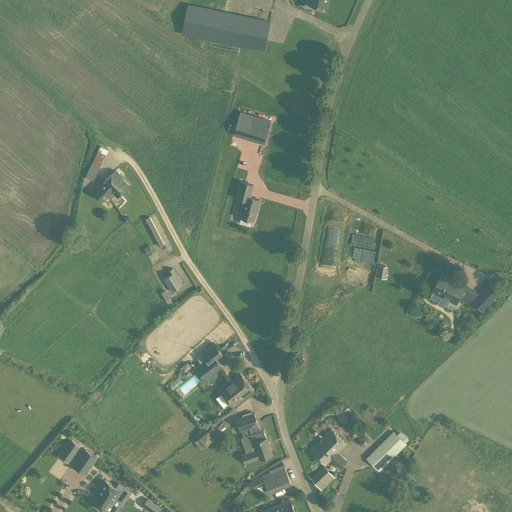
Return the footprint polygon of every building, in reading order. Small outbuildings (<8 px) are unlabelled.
[(305,0),(304,8),(323,11),(324,0),(305,0)] [(188,4),(181,34),(264,51),(270,21),(188,4)] [(264,144),(271,120),(241,111),(234,134),(264,144)] [(100,146),(86,177),(92,180),(94,176),(95,177),(109,150),(100,146)] [(102,202),(108,196),(111,199),(115,194),(117,196),(128,185),(121,178),(122,177),(116,170),(94,193),(102,202)] [(260,200),(251,197),(255,185),(240,180),(235,198),(244,200),(239,217),(254,221),(260,200)] [(160,247),(164,244),(150,217),(145,220),(160,247)] [(385,277),(388,266),(379,265),(376,276),(385,277)] [(164,278),(166,283),(160,286),(164,291),(169,287),(172,291),(182,284),(172,269),(168,271),(170,274),(164,278)] [(441,273),(432,291),(433,291),(456,302),(458,298),(465,285),(458,282),(456,286),(446,281),(448,277),(441,273)] [(471,300),(473,301),(482,311),(499,293),(489,283),(478,294),(471,300)] [(206,360),(195,367),(202,376),(212,368),(215,372),(223,367),(218,361),(224,356),(214,343),(201,354),(206,360)] [(219,390),(232,407),(253,390),(240,373),(219,390)] [(253,442),(256,449),(241,454),(244,463),(259,459),(272,454),(267,438),(266,438),(263,430),(259,431),(257,425),(258,424),(254,412),(253,413),(252,409),(242,413),(243,416),(237,418),(241,430),(249,428),(254,442),(253,442)] [(212,428),(195,442),(201,449),(219,436),(212,428)] [(348,460),(339,452),(346,444),(331,429),(310,450),(325,465),(331,460),(339,468),(348,460)] [(407,444),(393,430),(390,434),(392,437),(387,442),(385,439),(366,458),(379,471),(407,444)] [(70,438),(59,456),(69,463),(80,445),(70,438)] [(72,465),(86,475),(98,456),(85,447),(72,465)] [(335,478),(324,465),(311,478),(321,491),(335,478)] [(283,467),(262,476),(269,494),(291,484),(283,467)] [(102,490),(93,502),(105,511),(110,503),(112,505),(121,492),(105,480),(100,488),(102,490)] [(147,498),(142,506),(150,511),(157,511),(161,508),(147,498)] [(294,511),(289,500),(265,510),(258,511),(294,511)]
